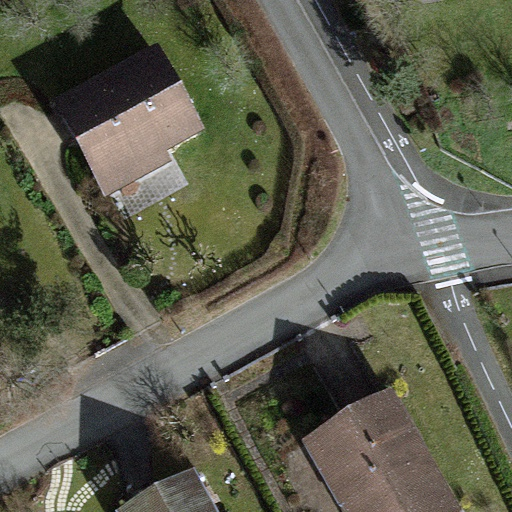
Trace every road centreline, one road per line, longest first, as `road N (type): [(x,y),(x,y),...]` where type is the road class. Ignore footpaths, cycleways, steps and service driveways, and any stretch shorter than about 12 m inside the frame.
road 1 (residential): [(410,251),(0,449)]
road 2 (residential): [(270,0),(410,251)]
